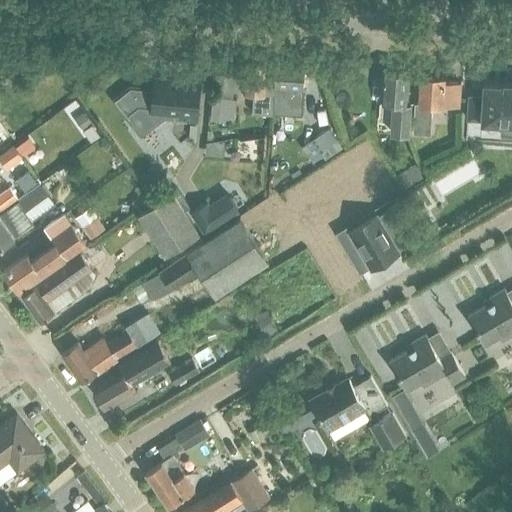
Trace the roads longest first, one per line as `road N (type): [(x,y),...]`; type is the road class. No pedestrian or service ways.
road 1 (tertiary): [(0,1),(511,34)]
road 2 (residential): [(100,461),(511,217)]
road 3 (tertiary): [(100,461),(28,360)]
